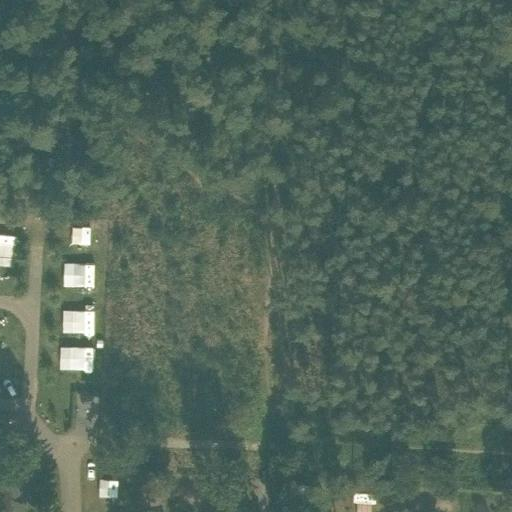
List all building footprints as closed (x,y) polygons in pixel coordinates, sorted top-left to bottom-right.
[(95,366),(95,347),(77,346),(76,365),(95,366)] [(74,410),(74,393),(54,392),(53,410),(74,410)] [(45,484),(44,474),(34,475),(34,485),(45,484)] [(28,511),(27,479),(0,480),(0,511),(28,511)] [(214,511),(237,511),(236,498),(213,502),(214,511)] [(469,511),(487,511),(488,499),(470,499),(469,511)] [(431,511),(452,511),(453,503),(433,502),(431,511)]
